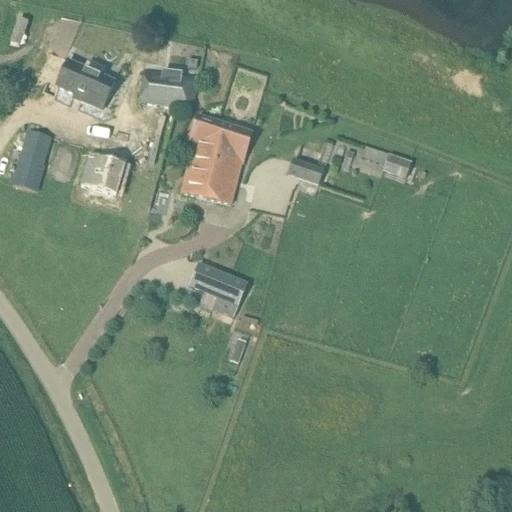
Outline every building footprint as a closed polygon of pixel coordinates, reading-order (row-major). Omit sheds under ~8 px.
[(78,61),(87,32),(38,18),(32,41),(46,45),(44,51),(78,61)] [(18,20),(10,44),(20,47),(28,24),(18,20)] [(14,50),(12,71),(32,74),(35,52),(14,50)] [(67,65),(55,92),(80,103),(79,105),(102,115),(115,87),(67,65)] [(192,114),(197,81),(144,74),(139,106),(192,114)] [(213,144),(218,125),(198,119),(189,144),(194,145),(185,177),(181,196),(207,202),(222,149),(215,147),(216,145),(213,144)] [(231,208),(235,188),(241,167),(242,167),(252,136),(218,125),(213,144),(216,145),(215,147),(222,149),(207,202),(231,208)] [(29,134),(13,188),(36,195),(52,141),(29,134)] [(116,200),(122,180),(125,168),(122,167),(127,151),(104,145),(100,160),(89,157),(80,189),(116,200)] [(411,166),(410,166),(366,150),(362,161),(385,169),(383,174),(405,181),(411,166)] [(323,172),(293,162),(288,177),(297,180),(293,192),(314,200),(323,172)] [(212,311),(234,320),(247,287),(198,267),(189,289),(217,300),(212,311)]
